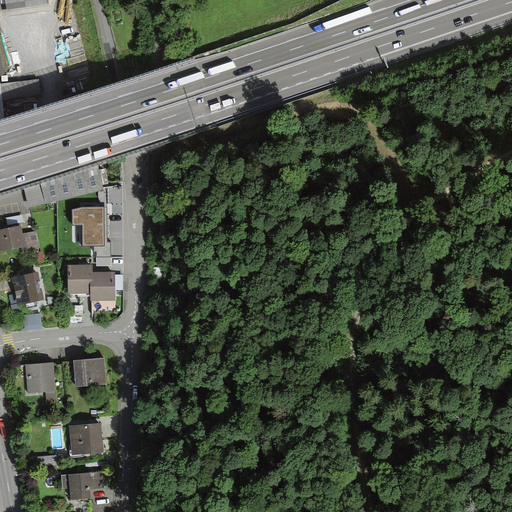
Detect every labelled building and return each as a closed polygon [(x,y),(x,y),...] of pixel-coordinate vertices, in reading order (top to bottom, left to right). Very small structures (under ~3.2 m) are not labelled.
[(50,12),(48,0),(5,0),(9,18),(50,12)] [(40,81),(1,85),(0,77),(5,76),(0,51),(0,134),(6,132),(3,100),(42,97),(40,81)] [(39,173),(46,204),(104,190),(97,156),(39,173)] [(104,212),(104,207),(82,207),(72,209),(73,225),(83,225),(83,246),(104,246),(104,212)] [(21,223),(0,226),(0,242),(1,248),(22,245),(23,254),(40,251),(36,230),(23,232),(21,223)] [(94,261),(70,261),(70,290),(92,291),(92,297),(116,297),(116,269),(94,269),(94,261)] [(39,269),(12,275),(13,278),(15,288),(18,302),(26,300),(27,305),(38,303),(37,298),(44,297),(39,269)] [(0,291),(15,288),(13,278),(0,280),(0,291)] [(22,311),(21,302),(11,304),(13,313),(22,311)] [(40,312),(24,314),(25,329),(42,327),(40,312)] [(106,357),(75,359),(76,386),(107,384),(106,357)] [(53,362),(25,364),(28,395),(46,393),(47,405),(57,404),(53,362)] [(101,420),(69,423),(73,454),(104,450),(101,420)] [(57,453),(40,455),(41,466),(59,465),(57,453)] [(103,471),(63,474),(64,489),(71,488),(71,499),(92,497),(92,489),(104,488),(103,471)]
